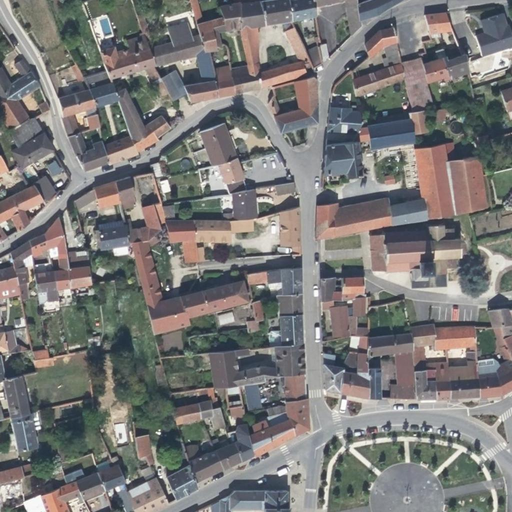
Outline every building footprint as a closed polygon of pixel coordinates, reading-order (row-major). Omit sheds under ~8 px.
[(189,0),(193,13),(199,12),(195,0),(189,0)] [(218,6),(221,17),(225,30),(239,28),(240,28),(240,3),(240,2),(239,0),(233,0),(234,3),(218,6)] [(240,3),(240,28),(239,28),(240,38),(247,65),(258,62),(256,26),(291,20),(289,0),(288,0),(262,0),(260,0),(240,3)] [(288,0),(289,0),(291,20),(300,19),(301,21),(306,20),(306,18),(315,16),(312,0),(288,0)] [(360,21),(357,4),(355,0),(312,0),(315,16),(320,15),(318,5),(342,0),(345,0),(351,36),(362,25),(361,20),(360,21)] [(360,21),(361,20),(378,15),(401,0),(367,0),(357,4),(360,21)] [(199,12),(193,13),(196,23),(199,34),(204,51),(208,50),(217,49),(217,48),(221,47),(217,31),(214,18),(202,22),(199,12)] [(451,30),(448,22),(446,12),(435,13),(439,32),(451,30)] [(142,33),(142,35),(149,33),(144,19),(143,19),(141,13),(136,15),(142,33)] [(439,32),(435,13),(424,15),(429,33),(439,32)] [(217,31),(225,30),(221,17),(214,18),(217,31)] [(208,50),(204,51),(199,34),(191,36),(186,21),(167,28),(172,41),(153,46),(151,39),(145,41),(154,65),(196,54),(199,68),(200,69),(204,81),(183,85),(186,94),(190,102),(217,97),(212,69),(208,50)] [(511,46),(511,34),(509,25),(476,35),(482,56),(511,46)] [(297,35),(293,27),(282,32),(285,40),(288,39),(297,35)] [(396,42),(392,27),(379,30),(365,44),(369,57),(383,46),(396,42)] [(105,70),(108,79),(109,78),(144,68),(152,65),(154,65),(145,41),(143,36),(142,35),(142,33),(138,34),(139,37),(126,41),(128,49),(130,54),(123,56),(122,50),(115,52),(113,47),(100,51),(105,70)] [(151,39),(149,33),(142,35),(143,36),(145,41),(151,39)] [(288,39),(292,47),(301,43),(297,35),(288,39)] [(318,45),(320,45),(318,36),(314,37),(317,46),(305,52),(311,65),(310,66),(312,68),(322,62),(318,45)] [(383,46),(387,58),(398,54),(396,42),(383,46)] [(292,47),(299,61),(260,72),(260,87),(307,74),(305,68),(310,66),(311,65),(305,52),(301,43),(292,47)] [(320,45),(318,45),(322,62),(328,59),(325,44),(320,45)] [(441,58),(445,56),(443,49),(435,51),(436,56),(434,56),(436,59),(423,63),(422,64),(426,82),(443,77),(447,76),(441,58)] [(154,65),(152,65),(155,69),(159,77),(175,69),(183,85),(204,81),(200,69),(199,68),(196,54),(154,65)] [(386,69),(360,77),(352,80),(356,96),(403,79),(400,64),(398,54),(387,58),(383,59),(386,69)] [(441,58),(447,76),(450,75),(451,78),(469,72),(465,54),(446,60),(445,56),(441,58)] [(411,112),(421,110),(434,108),(426,82),(422,64),(423,63),(421,58),(400,64),(403,79),(411,112)] [(0,106),(0,108),(0,112),(8,129),(28,119),(17,100),(39,85),(22,59),(14,64),(23,76),(10,84),(0,67),(0,106)] [(235,93),(260,87),(260,72),(258,62),(247,65),(230,68),(235,93)] [(79,80),(83,78),(82,77),(75,64),(71,66),(79,80)] [(144,68),(147,74),(155,69),(152,65),(144,68)] [(235,93),(230,68),(229,65),(212,69),(217,97),(235,93)] [(352,80),(360,77),(357,66),(350,71),(352,80)] [(160,97),(167,93),(159,77),(155,69),(147,74),(160,97)] [(167,93),(171,100),(173,100),(186,94),(183,85),(175,69),(159,77),(167,93)] [(99,105),(117,99),(118,99),(115,90),(111,81),(109,78),(108,79),(105,70),(82,77),(83,78),(88,88),(94,107),(96,112),(100,111),(99,105)] [(273,94),(268,103),(280,133),(317,123),(316,79),(313,76),(272,86),(273,94)] [(511,86),(500,91),(507,112),(511,110),(511,86)] [(115,90),(118,99),(117,99),(130,136),(130,135),(137,151),(157,139),(156,137),(169,128),(160,116),(143,127),(124,87),(115,90)] [(57,98),(61,116),(73,113),(83,110),(86,117),(84,118),(85,126),(88,126),(89,129),(99,126),(96,112),(94,107),(88,88),(57,98)] [(38,105),(43,114),(50,110),(46,101),(38,105)] [(354,141),(358,129),(361,120),(359,112),(350,111),(350,109),(329,107),(325,144),(354,141)] [(450,107),(422,112),(424,124),(451,119),(450,107)] [(426,132),(424,124),(422,112),(421,110),(411,112),(407,113),(408,119),(376,124),(366,125),(367,127),(358,129),(354,141),(325,144),(323,173),(332,172),(334,174),(338,174),(339,171),(347,170),(347,176),(360,174),(356,141),(369,140),(370,148),(414,141),(412,134),(426,132)] [(61,116),(65,130),(76,127),(77,126),(73,113),(61,116)] [(375,118),(376,124),(408,119),(407,113),(375,118)] [(34,119),(30,121),(28,119),(8,129),(17,146),(17,147),(19,146),(43,132),(34,119)] [(199,131),(212,165),(218,163),(235,157),(232,148),(230,149),(224,133),(226,133),(223,123),(199,131)] [(65,130),(67,136),(78,133),(76,127),(65,130)] [(30,163),(30,162),(53,149),(43,132),(19,146),(30,163)] [(67,136),(82,169),(85,169),(108,162),(103,145),(101,140),(92,144),(93,147),(86,149),(81,136),(80,132),(78,133),(67,136)] [(488,141),(487,140),(487,133),(475,136),(477,144),(488,141)] [(137,151),(130,135),(130,136),(103,145),(108,162),(108,164),(138,153),(137,151)] [(391,224),(454,214),(485,207),(479,157),(454,161),(451,146),(447,147),(447,144),(414,148),(422,199),(390,206),(335,217),(335,207),(335,204),(316,206),(315,238),(391,224)] [(17,147),(17,146),(9,150),(20,168),(30,163),(19,146),(17,147)] [(228,193),(231,193),(250,189),(249,184),(244,185),(235,157),(218,163),(228,193)] [(47,165),(51,177),(63,172),(58,160),(47,165)] [(46,206),(47,204),(56,195),(44,176),(40,179),(30,162),(30,163),(20,168),(17,170),(18,171),(26,187),(33,183),(46,206)] [(150,165),(154,179),(163,177),(158,162),(150,165)] [(11,175),(18,171),(17,170),(15,167),(9,171),(11,175)] [(394,175),(384,175),(384,184),(395,183),(394,175)] [(135,205),(129,177),(115,181),(119,202),(121,208),(135,205)] [(162,193),(170,191),(168,179),(159,181),(162,193)] [(96,197),(99,207),(119,202),(115,181),(94,187),(94,189),(96,197)] [(295,191),(293,182),(275,185),(277,195),(295,191)] [(0,239),(1,241),(7,237),(1,228),(7,224),(5,219),(11,216),(18,231),(32,219),(29,215),(27,218),(23,210),(38,203),(42,210),(46,206),(33,183),(26,187),(0,200),(0,239)] [(256,218),(254,189),(250,189),(231,193),(233,220),(252,218),(256,218)] [(73,201),(76,210),(86,204),(84,195),(73,201)] [(335,217),(390,206),(388,197),(335,207),(335,217)] [(145,227),(146,241),(159,230),(161,229),(153,204),(142,207),(148,226),(145,227)] [(165,219),(172,219),(171,205),(161,205),(165,219)] [(281,245),(300,244),(299,206),(280,211),(281,245)] [(43,234),(49,252),(50,257),(58,256),(59,270),(53,271),(56,289),(70,287),(66,255),(64,239),(58,217),(43,234)] [(233,220),(228,220),(192,220),(195,240),(230,240),(229,230),(234,229),(235,231),(253,230),(252,218),(233,220)] [(183,245),(195,244),(195,240),(192,220),(172,219),(165,219),(170,242),(183,240),(183,245)] [(101,249),(129,245),(129,243),(127,230),(126,226),(126,225),(125,225),(124,220),(98,224),(99,230),(96,230),(97,245),(100,245),(101,249)] [(410,273),(411,288),(446,286),(445,267),(455,266),(455,256),(460,256),(459,237),(453,238),(453,228),(443,228),(443,223),(428,225),(428,224),(426,224),(427,230),(417,230),(417,228),(415,228),(415,230),(406,231),(406,228),(404,228),(404,231),(396,231),(396,229),(394,229),(394,232),(384,232),(383,229),(381,230),(381,233),(382,242),(381,242),(381,245),(382,244),(383,258),(382,258),(381,259),(381,260),(381,262),(382,263),(383,263),(384,263),(385,270),(385,273),(387,273),(387,271),(396,270),(396,272),(398,272),(398,270),(406,269),(406,272),(408,272),(408,269),(414,269),(410,273)] [(129,243),(129,245),(131,244),(146,241),(145,227),(131,229),(127,230),(129,243)] [(187,316),(207,311),(202,291),(162,301),(147,246),(161,238),(159,230),(146,241),(131,244),(154,333),(190,324),(187,316)] [(372,271),(373,270),(373,271),(375,271),(375,270),(385,270),(384,263),(383,263),(382,263),(381,262),(381,260),(381,259),(382,258),(383,258),(382,244),(381,245),(381,242),(382,242),(381,233),(372,234),(372,233),(370,233),(370,234),(369,234),(369,236),(370,236),(373,268),(371,268),(372,271)] [(32,257),(49,252),(43,234),(29,240),(32,257)] [(16,276),(18,283),(19,292),(21,299),(28,298),(26,283),(23,267),(27,266),(33,265),(32,257),(29,240),(10,252),(13,265),(16,276)] [(186,262),(198,261),(196,250),(195,244),(183,245),(186,262)] [(91,284),(88,252),(86,252),(66,255),(70,287),(91,284)] [(35,272),(52,270),(51,263),(34,265),(35,272)] [(0,280),(16,276),(13,265),(0,268),(0,280)] [(280,269),(246,274),(249,284),(268,281),(268,288),(276,287),(281,286),(282,294),(277,295),(277,301),(289,300),(288,294),(301,293),(301,268),(280,269)] [(45,290),(47,301),(58,299),(56,289),(53,271),(34,273),(37,291),(45,290)] [(18,283),(16,276),(0,280),(0,297),(19,292),(18,283)] [(341,300),(354,299),(354,297),(354,292),(363,291),(362,277),(341,278),(341,291),(341,300)] [(341,300),(341,291),(337,291),(337,293),(333,293),(334,278),(320,278),(321,301),(329,300),(341,300)] [(337,293),(337,291),(341,291),(341,278),(334,278),(333,293),(337,293)] [(247,300),(242,281),(202,291),(207,311),(247,300)] [(301,293),(288,294),(289,300),(277,301),(278,304),(279,304),(280,316),(301,314),(301,293)] [(356,328),(357,315),(365,316),(365,297),(354,297),(354,299),(353,307),(346,308),(346,306),(331,307),(330,307),(330,309),(333,336),(326,337),(327,340),(333,339),(333,337),(350,335),(356,336),(356,328)] [(329,300),(321,301),(321,309),(330,309),(330,307),(331,307),(331,300),(329,300)] [(252,306),(253,312),(261,310),(259,301),(257,301),(258,305),(252,306)] [(488,310),(493,327),(498,326),(502,338),(511,335),(511,308),(507,309),(505,308),(488,310)] [(262,320),(261,310),(253,312),(254,320),(254,321),(257,321),(262,320)] [(219,317),(222,325),(233,320),(231,313),(219,317)] [(269,346),(274,346),(274,345),(302,342),(301,314),(280,316),(279,316),(280,330),(270,331),(268,333),(269,346)] [(257,321),(254,321),(254,320),(246,321),(247,332),(259,331),(257,321)] [(434,343),(433,328),(434,328),(433,324),(409,327),(410,332),(411,346),(422,345),(434,343)] [(434,328),(433,328),(434,343),(434,349),(469,346),(469,349),(475,349),(475,344),(474,326),(434,328)] [(0,354),(25,350),(26,348),(19,345),(16,345),(12,330),(0,332),(0,354)] [(410,332),(367,337),(366,352),(366,360),(372,359),(372,354),(393,351),(412,349),(411,346),(410,332)] [(349,351),(366,352),(367,337),(367,336),(356,336),(350,335),(349,351)] [(511,335),(502,338),(504,343),(511,360),(511,335)] [(87,341),(89,356),(96,355),(94,341),(87,341)] [(302,342),(274,345),(274,346),(275,367),(260,366),(236,371),(234,356),(233,350),(209,351),(214,387),(225,387),(244,384),(256,382),(264,381),(264,377),(284,375),(304,373),(302,342)] [(475,349),(475,352),(476,371),(477,378),(478,396),(501,394),(511,388),(511,360),(504,343),(498,345),(505,361),(498,364),(498,363),(495,364),(494,359),(481,361),(481,344),(475,344),(475,349)] [(423,364),(425,364),(422,345),(411,346),(412,349),(413,370),(423,370),(423,364)] [(396,384),(414,384),(413,370),(412,349),(393,351),(396,384)] [(49,357),(48,350),(32,351),(34,360),(49,357)] [(356,373),(342,370),(340,392),(367,397),(366,364),(366,360),(366,352),(349,351),(343,363),(356,365),(356,373)] [(448,368),(448,372),(448,378),(449,398),(478,396),(477,378),(476,371),(475,352),(466,352),(467,366),(462,366),(462,367),(448,368)] [(323,353),(324,389),(340,392),(342,370),(342,365),(343,363),(333,361),(334,356),(323,353)] [(0,380),(2,380),(2,379),(17,376),(15,371),(3,372),(0,355),(0,380)] [(35,367),(53,365),(52,357),(49,357),(34,360),(35,367)] [(366,364),(367,397),(379,398),(379,361),(370,361),(370,364),(366,364)] [(448,378),(448,372),(448,368),(447,362),(425,364),(423,364),(423,370),(435,369),(436,399),(449,398),(448,378)] [(436,399),(435,369),(423,370),(413,370),(414,384),(415,399),(436,399)] [(284,375),(285,393),(305,391),(304,373),(284,375)] [(8,411),(10,417),(29,412),(22,380),(25,380),(24,375),(17,376),(2,379),(2,380),(8,411)] [(256,382),(244,384),(244,387),(248,411),(261,409),(256,382)] [(244,387),(244,384),(225,387),(226,393),(239,392),(239,388),(244,387)] [(390,398),(415,399),(414,384),(396,384),(390,384),(390,398)] [(208,393),(209,400),(210,400),(211,408),(218,407),(217,398),(214,398),(213,391),(208,392),(208,393)] [(306,398),(305,391),(285,393),(286,402),(306,398)] [(281,405),(268,408),(269,415),(287,411),(288,418),(290,420),(290,421),(293,434),(307,427),(306,398),(286,402),(285,406),(281,405)] [(214,429),(224,425),(225,425),(219,406),(218,407),(211,408),(210,400),(209,400),(197,403),(200,418),(210,416),(214,429)] [(176,423),(200,418),(197,403),(172,408),(176,423)] [(253,455),(248,434),(245,423),(242,406),(230,407),(231,415),(235,415),(237,425),(235,430),(238,440),(233,442),(241,460),(253,455)] [(287,411),(269,415),(270,419),(266,421),(265,419),(251,425),(254,432),(248,434),(253,455),(254,456),(293,434),(290,421),(290,420),(288,418),(287,411)] [(30,417),(29,412),(10,417),(17,450),(36,447),(33,430),(40,428),(37,416),(30,417)] [(116,443),(126,442),(125,423),(115,424),(116,443)] [(141,456),(144,455),(146,458),(149,464),(153,462),(148,435),(135,436),(137,457),(141,456)] [(183,447),(180,438),(176,440),(184,467),(166,477),(176,499),(197,488),(195,482),(189,464),(183,447)] [(233,442),(230,443),(225,445),(224,443),(220,444),(217,438),(211,441),(214,450),(222,469),(241,460),(233,442)] [(195,482),(222,469),(214,450),(201,455),(197,445),(190,445),(183,447),(189,464),(195,482)] [(64,447),(58,447),(60,463),(66,461),(64,447)] [(116,456),(110,458),(111,459),(114,465),(118,464),(120,463),(116,456)] [(97,472),(105,490),(123,483),(125,481),(118,464),(114,465),(111,459),(95,465),(97,472)] [(25,476),(40,472),(38,462),(23,466),(25,476)] [(0,468),(0,482),(21,477),(23,476),(20,464),(0,468)] [(82,476),(79,470),(64,476),(67,483),(82,476)] [(113,511),(110,511),(68,511),(66,505),(105,490),(97,472),(35,497),(40,511),(113,511)] [(149,511),(168,503),(156,477),(155,477),(153,474),(144,477),(146,482),(151,492),(130,501),(133,509),(134,511),(149,511)] [(146,482),(126,491),(128,496),(130,501),(151,492),(146,482)] [(228,508),(230,509),(263,508),(262,511),(288,511),(288,507),(286,507),(286,490),(234,490),(229,495),(228,508)] [(230,511),(230,509),(228,508),(229,495),(219,500),(219,511),(230,511)] [(24,501),(27,511),(40,511),(35,497),(24,501)] [(219,511),(219,500),(212,503),(211,511),(219,511)] [(130,501),(122,503),(125,511),(126,511),(133,509),(130,501)]
